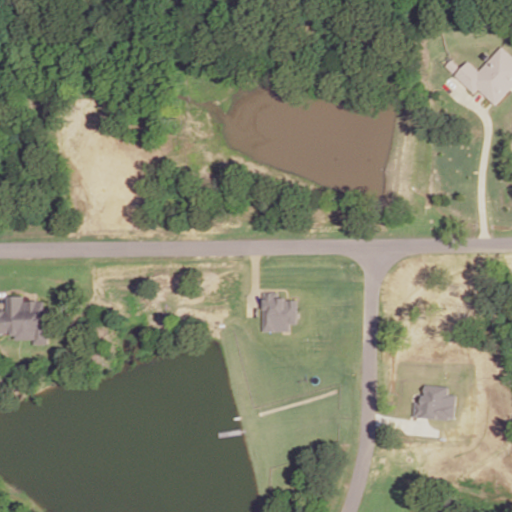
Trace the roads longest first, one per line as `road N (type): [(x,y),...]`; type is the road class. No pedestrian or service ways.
road 1 (residential): [(511,244),(0,250)]
road 2 (residential): [(349,511),(364,458),(372,248)]
